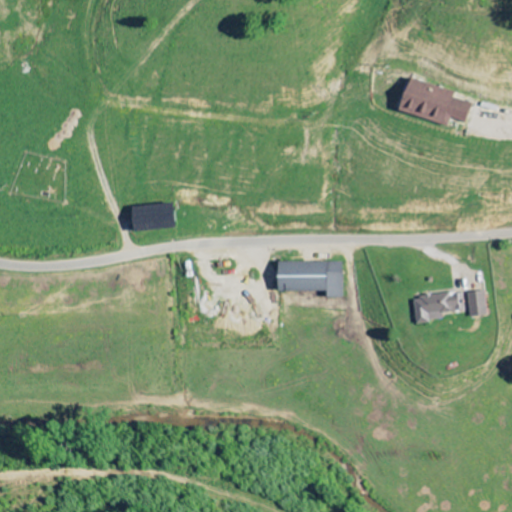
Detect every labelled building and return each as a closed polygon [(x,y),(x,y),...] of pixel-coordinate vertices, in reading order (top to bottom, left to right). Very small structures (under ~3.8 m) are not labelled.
[(455,92),(406,77),(396,110),(449,126),(451,118),(467,123),(473,104),(453,98),(455,92)] [(129,231),(170,230),(169,204),(128,205),(129,231)] [(324,291),(324,297),(342,297),(343,262),(273,261),(273,291),(324,291)] [(488,315),(485,290),(468,293),(472,317),(488,315)] [(465,310),(463,292),(414,297),(416,323),(443,320),(443,313),(465,310)]
